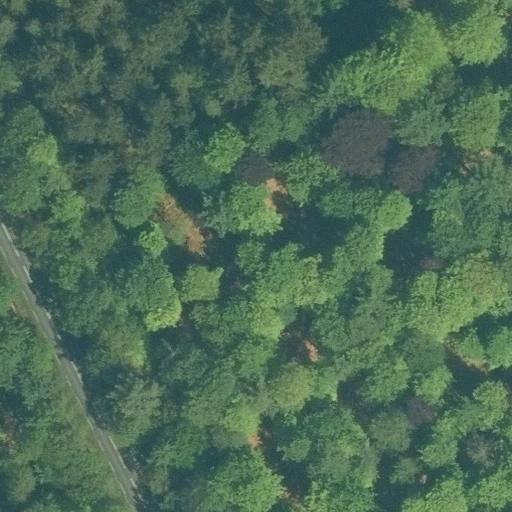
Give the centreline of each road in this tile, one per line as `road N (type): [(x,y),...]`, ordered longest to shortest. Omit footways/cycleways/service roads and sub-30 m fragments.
road 1 (track): [(225,511),(0,64)]
road 2 (primary): [(147,511),(0,222)]
